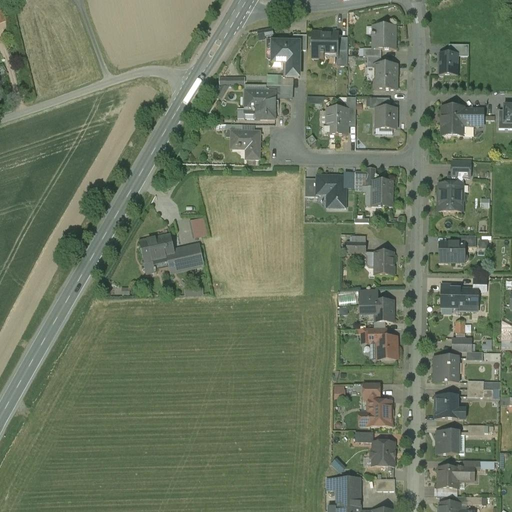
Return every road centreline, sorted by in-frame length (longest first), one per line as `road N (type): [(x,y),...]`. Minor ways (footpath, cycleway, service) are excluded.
road 1 (secondary): [(193,86),(0,420)]
road 2 (residential): [(413,511),(420,160)]
road 3 (unclassified): [(0,117),(132,74),(157,71),(193,86)]
road 4 (unknown): [(294,161),(292,209),(419,207)]
road 5 (residential): [(420,160),(422,0)]
road 6 (residential): [(420,160),(299,154)]
